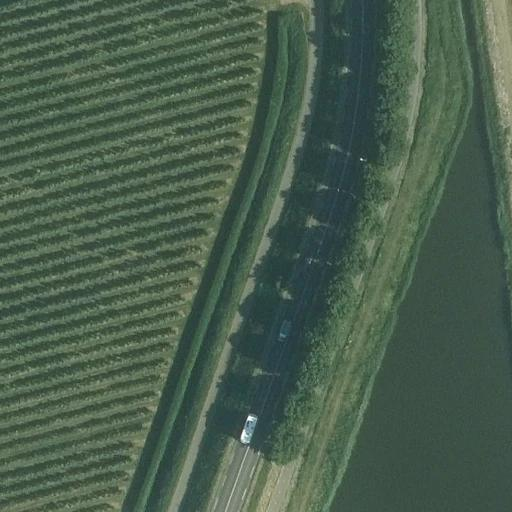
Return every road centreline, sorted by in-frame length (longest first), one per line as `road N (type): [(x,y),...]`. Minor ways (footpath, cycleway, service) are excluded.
road 1 (secondary): [(225,511),(356,120),(360,0)]
road 2 (unclassified): [(313,0),(306,123),(176,511)]
